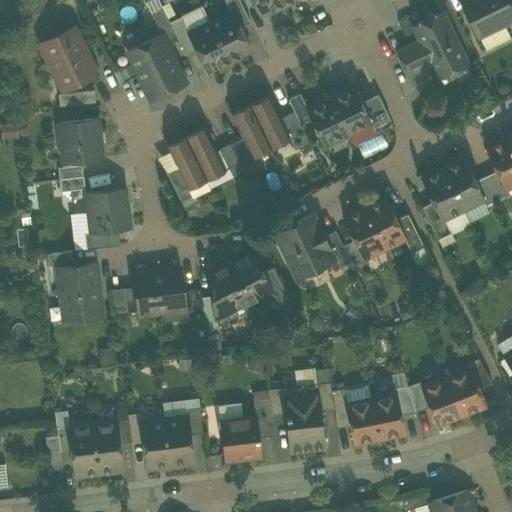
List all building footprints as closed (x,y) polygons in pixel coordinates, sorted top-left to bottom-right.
[(250,21),(240,0),(225,0),(231,11),(239,27),(250,21)] [(273,9),(282,4),(280,0),(253,0),(254,0),(260,13),(272,8),(273,9)] [(461,0),(478,34),(511,17),(511,11),(506,0),(461,0)] [(201,5),(181,15),(189,31),(210,21),(201,5)] [(168,44),(179,39),(170,21),(163,6),(151,12),(162,34),(162,33),(168,44)] [(231,11),(210,21),(229,60),(239,55),(238,54),(250,48),(239,27),(231,11)] [(433,62),(437,71),(451,65),(460,68),(467,65),(440,11),(414,23),(421,38),(433,62)] [(181,15),(170,21),(179,39),(186,53),(196,48),(188,32),(189,31),(181,15)] [(219,65),(229,60),(210,21),(189,31),(188,32),(196,48),(207,69),(219,64),(219,65)] [(41,43),(62,87),(96,71),(74,27),(41,43)] [(139,74),(151,98),(186,81),(168,44),(162,33),(162,34),(129,49),(141,73),(139,74)] [(396,51),(407,74),(433,62),(421,38),(396,51)] [(440,78),(460,68),(451,65),(437,71),(440,78)] [(354,85),(330,96),(347,132),(371,121),(361,101),(354,85)] [(58,93),(59,105),(95,101),(94,89),(58,93)] [(288,98),(294,110),(300,122),(311,117),(306,108),(307,107),(300,92),(288,98)] [(378,93),(361,101),(371,121),(373,127),(390,118),(378,93)] [(269,94),(250,103),(271,146),(289,137),(290,136),(281,117),(269,94)] [(324,144),(347,132),(330,96),(307,107),(306,108),(311,117),(324,144)] [(252,155),(271,146),(250,103),(231,112),(243,136),(252,155)] [(309,141),(300,122),(294,110),(281,117),(290,136),(289,137),(295,148),(309,141)] [(61,145),(63,161),(103,156),(98,116),(60,121),(63,145),(61,145)] [(205,126),(186,135),(206,177),(226,168),(205,126)] [(187,187),(206,177),(186,135),(167,144),(170,151),(177,166),(187,187)] [(243,136),(229,143),(243,170),(244,173),(258,166),(252,155),(243,136)] [(506,187),(511,183),(511,147),(506,136),(485,146),(496,169),(505,187),(506,187)] [(233,175),(243,170),(229,143),(219,147),(219,148),(233,175)] [(156,157),(166,172),(177,166),(170,151),(156,157)] [(463,157),(442,167),(462,208),(482,198),(484,198),(475,180),(463,157)] [(58,166),(59,178),(83,175),(82,164),(58,166)] [(166,172),(178,201),(191,195),(187,187),(177,166),(166,172)] [(444,217),(462,208),(442,167),(421,177),(433,201),(441,219),(444,217)] [(496,169),(486,175),(497,198),(509,192),(506,187),(505,187),(496,169)] [(84,175),(83,175),(59,178),(60,191),(85,187),(84,175)] [(485,204),(497,198),(486,175),(475,180),(484,198),(482,198),(485,204)] [(90,231),(118,227),(130,226),(125,186),(88,191),(91,215),(88,215),(90,231)] [(196,202),(191,195),(178,201),(182,209),(196,202)] [(385,195),(364,206),(384,247),(404,237),(405,237),(396,218),(385,195)] [(422,206),(438,238),(451,232),(444,217),(441,219),(433,201),(422,206)] [(364,257),(384,247),(364,206),(343,216),(354,240),(363,257),(364,257)] [(274,232),(296,277),(329,260),(335,257),(324,235),(313,213),(274,232)] [(404,237),(411,252),(423,246),(407,213),(396,218),(405,237),(404,237)] [(84,231),(86,248),(120,243),(118,227),(90,231),(84,231)] [(333,270),(351,261),(343,245),(335,229),(324,235),(335,257),(329,260),(333,270)] [(354,240),(343,245),(351,261),(354,268),(355,267),(366,262),(364,257),(363,257),(354,240)] [(47,253),(49,264),(72,262),(71,250),(47,253)] [(253,251),(230,263),(248,300),(270,289),(271,289),(263,271),(253,251)] [(62,293),(66,319),(103,315),(96,260),(56,265),(60,294),(62,293)] [(229,310),(248,300),(230,263),(211,272),(215,280),(229,310)] [(139,309),(139,313),(185,308),(180,266),(134,272),(136,285),(139,309)] [(270,289),(277,303),(289,297),(273,266),(263,271),(271,289),(270,289)] [(215,317),(229,310),(215,280),(211,282),(213,295),(215,317)] [(112,288),(115,312),(139,309),(136,285),(112,288)] [(202,296),(205,321),(216,320),(215,317),(213,295),(202,296)] [(469,367),(477,386),(490,381),(478,357),(466,362),(468,367),(469,367)] [(468,367),(445,376),(460,414),(484,404),(477,386),(469,367),(468,367)] [(436,423),(460,414),(445,376),(422,385),(421,386),(429,405),(436,423)] [(420,380),(407,385),(415,411),(429,405),(421,386),(422,385),(420,380)] [(320,408),(334,407),(332,389),(331,381),(317,382),(320,408)] [(285,412),(289,450),(325,446),(320,408),(317,382),(281,387),(285,412)] [(401,413),(415,411),(407,385),(394,387),(395,392),(397,392),(401,413)] [(269,388),(271,398),(273,414),(285,412),(281,387),(269,388)] [(344,387),(332,389),(334,407),(336,426),(350,423),(346,402),(347,402),(344,387)] [(395,392),(371,397),(379,437),(405,432),(401,413),(397,392),(395,392)] [(353,442),(379,437),(371,397),(347,402),(346,402),(350,423),(353,442)] [(275,434),(273,414),(271,398),(254,401),(256,416),(257,416),(259,436),(275,434)] [(188,414),(191,434),(203,432),(199,404),(186,406),(187,414),(188,414)] [(128,413),(128,417),(131,441),(143,440),(141,420),(140,412),(128,413)] [(187,414),(164,417),(170,465),(194,462),(191,434),(188,414),(187,414)] [(220,420),(225,458),(262,454),(259,436),(257,416),(256,416),(220,420)] [(119,443),(131,441),(128,417),(116,418),(119,443)] [(147,468),(170,465),(164,417),(141,420),(143,440),(147,468)] [(116,418),(92,421),(99,471),(122,468),(119,443),(116,418)] [(75,474),(99,471),(92,421),(69,424),(72,449),(75,474)] [(57,426),(58,434),(60,450),(72,449),(69,424),(57,426)] [(61,459),(60,450),(58,434),(46,435),(45,435),(48,458),(48,460),(61,459)] [(405,497),(409,508),(416,506),(432,501),(428,489),(405,497)] [(474,511),(466,489),(432,501),(435,511),(474,511)] [(417,511),(435,511),(432,501),(416,506),(417,511)]
